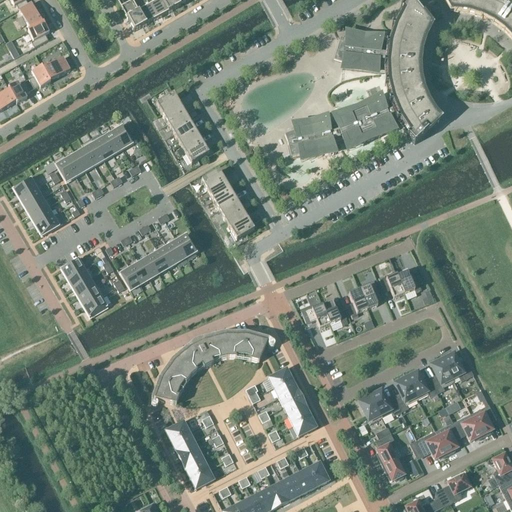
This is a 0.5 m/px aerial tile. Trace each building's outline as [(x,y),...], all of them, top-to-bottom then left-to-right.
[(30,1),(29,0),(8,0),(16,14),(28,8),(26,3),(30,1)] [(175,0),(162,0),(160,1),(168,15),(180,8),(175,0)] [(409,138),(416,145),(437,125),(432,120),(436,117),(435,117),(433,113),(428,106),(428,105),(425,106),(420,95),(423,94),(422,93),(419,80),(419,67),(419,66),(416,66),(418,54),(420,54),(424,41),(430,29),(431,27),(417,9),(429,0),(442,0),(450,14),(453,14),(457,14),(459,14),(463,15),(467,15),(471,16),(473,17),(476,18),(478,19),(481,20),(482,19),(484,20),(487,22),(491,24),(494,26),(496,27),(499,29),(502,31),(505,34),(508,36),(509,38),(511,41),(511,5),(508,2),(508,0),(422,0),(415,6),(409,0),(401,11),(393,28),(387,47),(386,53),(380,52),(382,39),(364,37),(364,42),(348,41),(341,39),(334,61),(344,64),(344,68),(378,72),(380,59),(386,60),(385,66),(386,85),(390,104),(393,110),(387,112),(382,100),(341,118),(335,120),(338,128),(330,130),(329,124),(328,122),(319,124),(294,130),(295,134),(285,138),(288,145),(292,159),(301,157),(302,162),(336,154),(334,145),(344,142),(348,151),(395,131),(390,119),(396,116),(398,122),(405,132),(409,138)] [(150,7),(157,21),(168,15),(160,1),(150,7)] [(126,20),(139,13),(132,2),(120,8),(126,20)] [(150,7),(139,13),(146,27),(157,21),(150,7)] [(28,8),(16,14),(28,35),(43,26),(43,25),(42,26),(34,11),(31,12),(28,8)] [(146,27),(139,13),(126,20),(134,34),(146,27)] [(49,36),(43,26),(28,35),(33,45),(31,46),(34,51),(48,43),(45,38),(49,36)] [(16,52),(11,55),(14,61),(19,59),(16,52)] [(41,69),(41,70),(50,85),(50,84),(70,73),(63,60),(43,72),(41,69)] [(50,85),(41,70),(32,75),(34,79),(26,83),(32,93),(39,89),(40,91),(50,85)] [(32,93),(26,83),(19,87),(18,85),(8,90),(17,106),(27,101),(25,97),(32,93)] [(17,106),(8,90),(8,91),(9,93),(0,97),(0,113),(16,105),(16,106),(17,106)] [(173,97),(156,107),(162,117),(179,107),(173,97)] [(185,117),(179,107),(162,117),(167,127),(185,117)] [(191,127),(185,117),(167,127),(173,137),(191,127)] [(197,137),(191,127),(173,137),(179,147),(197,137)] [(121,129),(112,135),(122,152),(132,147),(121,129)] [(122,152),(112,135),(102,141),(112,158),(122,152)] [(185,157),(203,147),(197,137),(179,147),(185,157)] [(91,142),(103,163),(112,158),(102,141),(93,146),(91,142)] [(94,169),(103,163),(91,142),(81,148),(94,169)] [(203,147),(185,157),(191,167),(209,156),(203,147)] [(85,174),(94,169),(81,148),(83,152),(74,157),(85,174)] [(63,158),(75,180),(85,174),(74,157),(65,162),(63,158)] [(65,186),(75,180),(63,158),(53,164),(65,186)] [(218,173),(201,183),(207,193),(224,183),(218,173)] [(19,202),(40,189),(34,179),(27,184),(26,182),(19,187),(20,188),(13,192),(19,202)] [(224,183),(207,193),(213,203),(230,193),(224,183)] [(24,211),(42,201),(36,192),(40,189),(19,202),(24,211)] [(230,193),(213,203),(219,213),(236,203),(230,193)] [(42,201),(24,211),(30,220),(47,210),(42,201)] [(80,210),(84,207),(81,202),(76,204),(80,210)] [(236,203),(219,213),(224,223),(242,213),(236,203)] [(52,219),(47,210),(30,220),(35,230),(57,217),(56,216),(52,219)] [(77,212),(71,215),(74,220),(80,217),(77,212)] [(242,213),(224,223),(230,233),(248,223),(242,213)] [(62,227),(57,217),(35,230),(41,239),(62,227)] [(248,223),(230,233),(236,243),(254,233),(248,223)] [(176,244),(186,261),(196,255),(186,238),(176,244)] [(177,266),(186,261),(176,244),(166,249),(177,266)] [(93,253),(96,258),(102,254),(99,249),(93,253)] [(167,272),(177,266),(166,249),(157,255),(167,272)] [(108,258),(113,256),(110,250),(105,253),(108,258)] [(158,277),(167,272),(157,255),(148,260),(158,277)] [(149,283),(158,277),(148,260),(139,266),(149,283)] [(61,272),(66,282),(84,272),(78,262),(61,272)] [(149,283),(139,266),(129,271),(139,288),(149,283)] [(130,294),(139,288),(129,271),(120,277),(130,294)] [(84,272),(66,282),(72,291),(89,281),(84,272)] [(396,278),(404,297),(414,293),(415,295),(421,293),(416,282),(411,284),(406,273),(396,278)] [(404,297),(396,278),(386,282),(385,280),(379,282),(384,293),(389,291),(393,301),(404,297)] [(72,291),(77,301),(99,288),(94,290),(89,281),(72,291)] [(369,289),(359,293),(366,312),(377,308),(373,298),(378,295),(374,284),(368,287),(369,289)] [(99,288),(77,301),(83,310),(104,297),(99,288)] [(366,312),(359,293),(348,297),(353,308),(347,310),(352,321),(358,319),(357,316),(366,312)] [(104,297),(83,310),(89,320),(95,316),(96,317),(103,313),(103,312),(106,310),(100,300),(105,298),(104,297)] [(322,308),(330,328),(340,324),(341,328),(347,325),(342,312),(336,315),(332,304),(322,308)] [(311,310),(305,313),(301,314),(305,326),(315,322),(319,332),(330,328),(322,308),(312,313),(311,310)] [(191,351),(191,350),(174,364),(162,382),(154,402),(176,407),(179,399),(177,398),(179,391),(184,385),(185,386),(190,379),(197,374),(196,372),(201,368),(203,371),(213,366),(211,362),(218,361),(219,363),(227,361),(236,361),(236,359),(243,359),(250,361),(250,363),(258,365),(267,345),(246,339),(224,339),(203,344),(203,345),(191,351)] [(452,381),(457,378),(461,384),(473,378),(466,366),(459,370),(453,357),(442,362),(452,381)] [(431,384),(437,396),(444,393),(442,390),(454,384),(452,381),(442,362),(431,368),(438,381),(431,384)] [(268,381),(273,391),(291,382),(286,372),(268,381)] [(406,381),(417,403),(428,397),(429,400),(437,396),(431,384),(423,388),(417,375),(406,381)] [(394,403),(401,415),(408,411),(406,408),(417,403),(406,381),(395,386),(401,399),(394,403)] [(296,392),(291,382),(273,391),(278,401),(296,392)] [(301,401),(296,392),(278,401),(283,410),(301,401)] [(370,399),(381,421),(392,416),(393,419),(401,415),(394,403),(387,407),(381,394),(370,399)] [(250,403),(258,399),(256,395),(248,399),(250,403)] [(359,405),(370,427),(381,421),(370,399),(359,405)] [(306,411),(301,401),(283,410),(288,420),(306,411)] [(482,440),(490,436),(489,434),(493,433),(487,423),(494,419),(488,408),(470,417),(482,440)] [(311,420),(306,411),(288,420),(293,430),(311,420)] [(258,418),(260,422),(268,418),(265,414),(258,418)] [(458,437),(464,434),(469,444),(473,443),(473,445),(482,440),(470,417),(452,426),(458,437)] [(204,427),(211,423),(209,418),(202,422),(204,427)] [(448,418),(443,421),(446,427),(452,425),(448,418)] [(316,430),(311,420),(293,430),(298,440),(316,430)] [(183,424),(165,434),(170,444),(188,434),(183,424)] [(452,441),(458,437),(452,426),(434,435),(437,440),(446,458),(455,454),(454,452),(457,451),(452,441)] [(378,443),(390,437),(387,431),(375,437),(378,443)] [(268,437),(270,441),(277,437),(275,433),(268,437)] [(170,444),(171,445),(175,453),(193,444),(188,434),(170,444)] [(382,470),(384,469),(396,462),(392,454),(396,449),(390,437),(378,443),(382,451),(376,453),(379,459),(378,460),(382,470)] [(211,442),(214,446),(221,442),(219,438),(211,442)] [(426,439),(416,444),(422,456),(429,452),(434,462),(437,461),(438,462),(446,458),(437,440),(431,443),(426,439)] [(193,444),(175,453),(180,463),(198,454),(193,444)] [(415,459),(422,456),(416,444),(409,447),(415,459)] [(299,462),(303,460),(299,452),(295,454),(299,462)] [(198,454),(180,463),(185,473),(203,463),(198,454)] [(494,462),(492,463),(496,472),(492,477),(498,489),(510,483),(506,475),(511,472),(509,467),(511,466),(506,457),(504,458),(504,457),(502,458),(501,456),(493,460),(494,462)] [(221,461),(223,465),(231,461),(229,457),(221,461)] [(385,475),(390,484),(391,483),(392,484),(394,483),(395,484),(403,481),(402,479),(404,478),(399,469),(404,463),(402,459),(396,462),(384,469),(387,474),(385,475)] [(414,461),(407,465),(410,471),(417,467),(414,461)] [(280,472),(284,470),(280,462),(276,464),(280,472)] [(203,463),(185,473),(190,482),(208,473),(203,463)] [(319,466),(309,471),(318,489),(328,484),(319,466)] [(309,494),(318,489),(309,471),(299,476),(309,494)] [(190,482),(195,492),(213,483),(208,473),(190,482)] [(299,499),(309,494),(299,476),(290,481),(299,499)] [(470,487),(466,479),(464,480),(463,478),(462,478),(462,476),(452,481),(453,483),(447,486),(450,491),(444,495),(450,507),(460,501),(460,495),(469,490),(468,488),(470,487)] [(246,489),(250,487),(246,480),(242,482),(246,489)] [(290,481),(280,486),(289,504),(299,499),(290,481)] [(511,510),(511,486),(510,483),(498,489),(510,511),(511,510)] [(280,509),(289,504),(280,486),(271,491),(280,509)] [(269,511),(273,511),(280,509),(271,491),(261,496),(269,511)] [(439,504),(442,510),(450,507),(444,495),(436,499),(439,504)] [(257,511),(269,511),(261,496),(251,500),(257,511)] [(245,511),(257,511),(251,500),(242,505),(245,511)]
